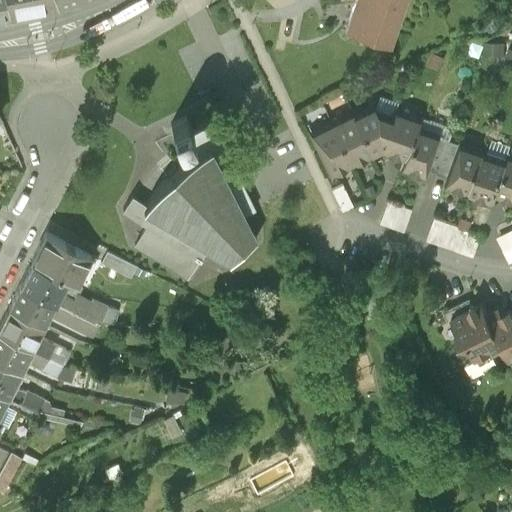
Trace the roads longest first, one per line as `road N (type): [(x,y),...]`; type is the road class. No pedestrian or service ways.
road 1 (residential): [(511,275),(343,236)]
road 2 (residential): [(0,256),(46,163),(52,119)]
road 3 (secondary): [(0,43),(60,30),(131,0)]
